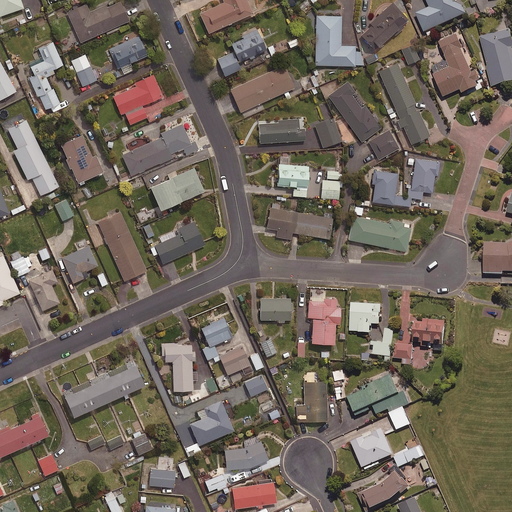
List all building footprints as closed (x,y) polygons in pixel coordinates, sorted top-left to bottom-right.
[(0,0),(0,16),(23,8),(20,0),(0,0)] [(252,14),(246,0),(222,0),(224,3),(200,14),(209,33),(252,14)] [(426,0),(430,9),(417,15),(425,33),(465,15),(459,0),(454,3),(452,0),(426,0)] [(128,21),(120,1),(106,7),(105,5),(88,13),(85,4),(67,12),(80,43),(128,21)] [(404,28),(402,26),(408,20),(392,3),(370,23),(373,25),(361,36),(377,53),(404,28)] [(341,16),(316,16),(315,66),(362,66),(362,52),(355,52),(355,46),(341,46),(341,16)] [(231,44),(239,61),(266,50),(256,28),(241,34),(243,38),(231,44)] [(511,35),(511,31),(481,38),(493,87),(511,82),(511,35)] [(479,87),(458,35),(440,43),(450,68),(434,75),(444,98),(460,91),(462,94),(479,87)] [(110,49),(119,68),(121,67),(124,74),(133,70),(130,63),(147,55),(138,36),(110,49)] [(63,65),(53,42),(38,48),(44,61),(30,67),(34,75),(29,78),(37,96),(39,95),(45,110),(59,104),(53,89),(51,89),(46,77),(54,74),(53,70),(63,65)] [(276,55),(273,45),(267,47),(270,57),(276,55)] [(419,60),(413,45),(402,49),(408,64),(419,60)] [(240,70),(233,53),(217,60),(225,77),(240,70)] [(377,59),(374,53),(365,58),(368,64),(377,59)] [(96,80),(85,55),(71,61),(83,86),(96,80)] [(11,59),(4,62),(8,70),(15,67),(11,59)] [(0,100),(16,92),(0,62),(0,100)] [(379,72),(400,119),(396,121),(400,129),(403,127),(411,145),(429,137),(397,64),(379,72)] [(294,88),(284,66),(230,90),(240,112),(294,88)] [(319,85),(314,73),(309,76),(313,87),(319,85)] [(162,96),(152,75),(112,95),(121,115),(125,113),(130,125),(146,117),(141,107),(162,96)] [(354,93),(347,83),(328,96),(361,142),(381,128),(371,115),(370,116),(365,110),(363,111),(351,95),(354,93)] [(59,187),(22,114),(5,123),(17,149),(13,151),(28,180),(32,178),(41,196),(59,187)] [(333,118),(315,125),(323,148),(341,141),(333,118)] [(259,125),(260,144),(305,140),(304,128),(299,129),(298,119),(278,121),(278,123),(259,125)] [(122,155),(131,176),(176,156),(174,153),(183,149),(186,155),(198,149),(194,142),(190,144),(182,124),(160,134),(162,137),(122,155)] [(398,149),(388,131),(368,142),(378,160),(398,149)] [(82,135),(60,145),(66,159),(64,159),(69,170),(70,169),(77,184),(102,173),(94,155),(91,156),(82,135)] [(439,162),(415,159),(412,189),(408,189),(407,197),(395,195),(397,174),(369,171),(367,183),(375,184),(373,202),(410,206),(411,198),(421,199),(422,192),(432,193),(434,175),(438,176),(439,162)] [(308,166),(278,164),(277,186),(293,187),(293,196),(306,197),(308,166)] [(204,192),(194,168),(150,188),(160,211),(204,192)] [(338,199),(340,171),(327,170),(326,179),(322,179),(321,198),(338,199)] [(0,216),(9,214),(0,189),(0,216)] [(74,215),(66,200),(55,205),(62,221),(74,215)] [(332,218),(271,208),(267,228),(278,230),(277,237),(291,239),(292,233),(329,239),(332,218)] [(121,213),(98,223),(124,281),(146,271),(121,213)] [(391,225),(354,217),(349,240),(406,252),(411,229),(403,227),(404,224),(392,221),(391,225)] [(204,246),(194,221),(179,227),(182,234),(176,236),(174,231),(161,236),(163,242),(150,248),(153,256),(158,254),(163,264),(204,246)] [(154,235),(150,225),(143,227),(147,238),(154,235)] [(225,236),(225,229),(215,230),(216,237),(225,236)] [(511,242),(502,246),(501,245),(485,245),(485,275),(503,275),(503,273),(511,272),(511,242)] [(49,258),(45,247),(38,250),(42,260),(49,258)] [(97,267),(88,247),(62,258),(72,283),(87,277),(85,271),(97,267)] [(28,267),(32,265),(28,256),(24,258),(19,249),(9,254),(13,261),(10,262),(17,277),(30,271),(28,267)] [(0,256),(0,305),(3,304),(2,301),(20,293),(3,256),(0,256)] [(57,282),(52,270),(28,280),(42,311),(59,303),(51,285),(57,282)] [(103,272),(96,276),(102,287),(108,284),(103,272)] [(337,299),(322,298),(322,302),(308,301),(307,318),(313,318),(312,344),(334,345),(335,326),(339,326),(340,308),(336,308),(337,299)] [(290,299),(260,299),(261,320),(290,320),(290,299)] [(352,304),(350,331),(358,332),(358,334),(370,334),(371,325),(380,325),(381,306),(352,304)] [(232,337),(224,318),(201,328),(210,347),(232,337)] [(423,341),(423,348),(432,348),(433,346),(444,346),(445,322),(415,320),(415,341),(423,341)] [(384,344),(371,342),(370,347),(374,348),(373,355),(390,358),(394,331),(386,330),(384,344)] [(276,353),(270,340),(261,344),(267,357),(276,353)] [(177,343),(162,343),(162,356),(165,356),(165,362),(172,362),(173,391),(193,391),(192,381),(197,380),(197,371),(192,371),(192,361),(195,360),(195,353),(191,353),(191,345),(177,345),(177,343)] [(220,360),(215,345),(203,349),(207,360),(213,357),(215,361),(220,360)] [(413,347),(395,345),(394,359),(404,360),(403,365),(411,366),(413,347)] [(250,366),(243,347),(219,356),(227,375),(250,366)] [(263,367),(257,353),(250,356),(256,370),(263,367)] [(144,387),(133,361),(62,393),(73,418),(144,387)] [(346,380),(344,372),(334,373),(335,382),(346,380)] [(267,389),(261,375),(245,383),(251,397),(267,389)] [(375,409),(377,415),(388,411),(390,414),(410,406),(405,394),(400,396),(392,377),(375,384),(376,387),(349,398),(356,417),(375,409)] [(327,421),(325,382),(304,382),(305,405),(297,405),(297,422),(327,421)] [(233,431),(221,402),(205,409),(209,416),(190,424),(199,446),(233,431)] [(280,416),(277,409),(269,413),(272,420),(280,416)] [(405,419),(401,410),(390,414),(394,424),(405,419)] [(0,457),(47,436),(39,417),(10,430),(8,427),(0,430),(0,457)] [(393,456),(383,431),(373,435),(374,437),(365,440),(364,438),(352,443),(363,469),(393,456)] [(151,449),(145,434),(132,440),(138,455),(151,449)] [(269,460),(260,441),(259,442),(256,435),(244,440),(247,447),(225,450),(226,470),(249,468),(269,460)] [(104,444),(101,436),(87,442),(91,450),(104,444)] [(123,443),(120,436),(107,442),(110,450),(123,443)] [(425,456),(421,447),(395,458),(399,468),(425,456)] [(58,470),(51,455),(38,460),(44,476),(58,470)] [(190,475),(184,462),(178,464),(184,478),(190,475)] [(175,471),(151,469),(150,486),(174,488),(175,471)] [(371,511),(393,502),(409,487),(395,473),(381,486),(359,496),(366,511),(371,511)] [(227,491),(222,475),(205,481),(208,491),(216,489),(217,494),(227,491)] [(276,503),(273,482),(232,488),(235,509),(276,503)] [(125,501),(120,491),(105,498),(110,511),(121,511),(123,511),(119,504),(125,501)] [(421,511),(416,500),(399,508),(400,511),(421,511)] [(17,511),(12,501),(0,506),(0,511),(17,511)]
